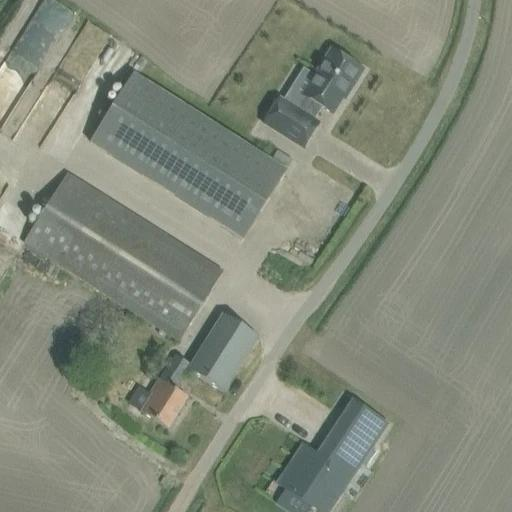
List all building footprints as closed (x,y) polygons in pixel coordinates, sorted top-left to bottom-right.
[(279,101),(264,125),(303,150),(319,124),(314,121),(322,109),(333,115),(350,88),(352,89),(363,71),(332,51),(304,96),(306,98),(298,112),(279,101)] [(133,76),(91,143),(244,240),(287,172),(293,162),(278,152),(271,163),(243,144),(242,144),(137,78),(133,76)] [(23,245),(179,343),(223,272),(67,174),(23,245)] [(141,413),(151,420),(168,430),(188,399),(176,392),(188,372),(223,394),(258,338),(223,316),(190,367),(175,357),(150,395),(152,397),(141,413)] [(276,484),(284,489),(317,511),(330,511),(389,425),(354,402),(317,455),(303,445),(276,484)]
